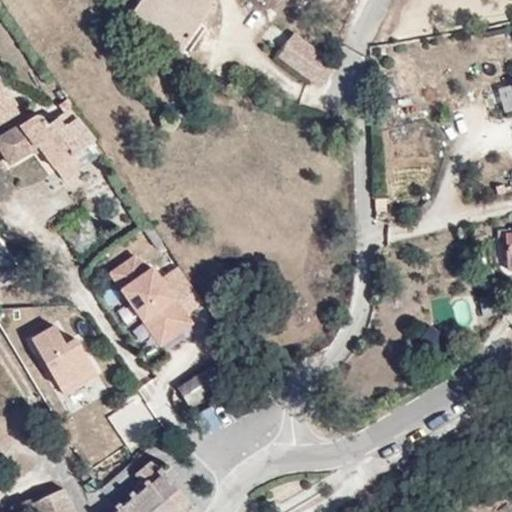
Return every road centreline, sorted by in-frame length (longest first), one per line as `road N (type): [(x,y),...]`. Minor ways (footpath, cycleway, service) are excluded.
road 1 (residential): [(369,0),(349,61),(371,239),(352,336),(302,385),(293,408),(295,458)]
road 2 (unknown): [(234,483),(95,315),(46,213)]
road 3 (tertiary): [(295,458),(343,452),(511,354)]
road 4 (unknown): [(371,239),(420,226),(440,210),(492,117)]
